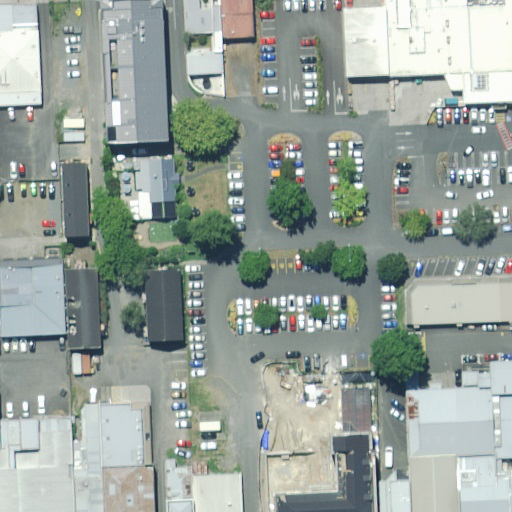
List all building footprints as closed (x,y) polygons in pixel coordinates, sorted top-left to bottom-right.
[(511,0),(385,0),(386,6),(345,7),(348,75),(389,74),(389,75),(445,73),(452,90),(464,89),(465,103),(511,101),(511,0)] [(255,4),(225,5),(226,46),(256,46),(255,4)] [(35,15),(0,16),(0,115),(38,115),(35,15)] [(158,105),(122,106),(123,146),(159,145),(158,105)] [(175,158),(141,161),(142,172),(136,172),(141,219),(177,217),(176,185),(181,185),(181,179),(180,174),(176,174),(175,158)] [(81,181),(47,182),(49,251),(83,250),(81,181)] [(185,338),(184,269),(151,269),(152,339),(185,338)] [(54,274),(0,275),(0,349),(56,348),(54,274)] [(99,280),(60,281),(62,363),(101,362),(99,280)] [(511,291),(406,294),(407,337),(511,333),(511,291)] [(383,511),(506,511),(505,476),(503,396),(401,399),(404,486),(383,486),(383,511)] [(363,399),(330,400),(332,446),(364,445),(363,399)] [(92,413),(93,475),(140,474),(138,412),(92,413)] [(0,511),(69,511),(69,487),(67,421),(20,422),(20,453),(0,453),(0,511)] [(324,424),(288,425),(289,470),(326,469),(324,424)] [(373,511),(372,458),(337,459),(338,500),(276,501),(275,511),(373,511)] [(93,486),(94,511),(153,511),(152,473),(140,474),(93,475),(93,486)] [(240,511),(239,475),(181,477),(182,511),(240,511)] [(69,487),(69,511),(94,511),(93,486),(69,487)]
